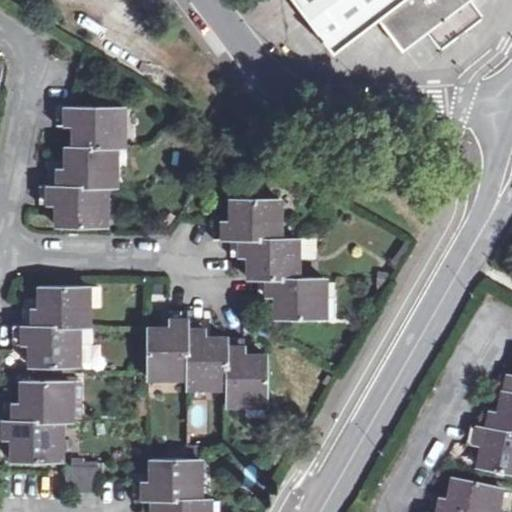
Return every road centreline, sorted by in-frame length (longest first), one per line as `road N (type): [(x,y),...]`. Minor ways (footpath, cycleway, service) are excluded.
road 1 (unclassified): [(506,104),(323,102),(263,76),(207,0)]
road 2 (secondary): [(314,511),(467,257)]
road 3 (residential): [(0,234),(29,82),(18,36),(0,25)]
road 4 (residential): [(386,511),(493,326)]
road 5 (residential): [(197,264),(0,252)]
road 6 (secondary): [(506,104),(493,190),(467,257)]
